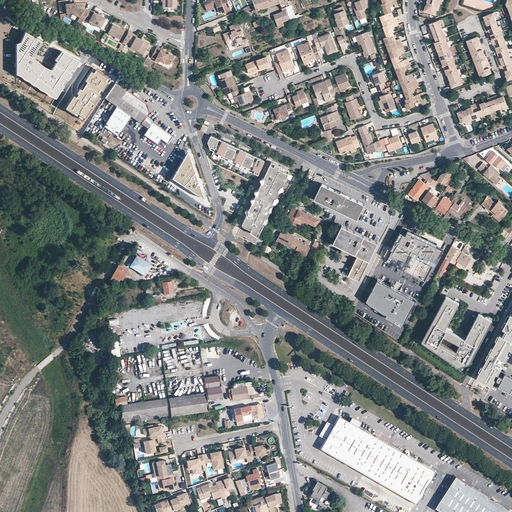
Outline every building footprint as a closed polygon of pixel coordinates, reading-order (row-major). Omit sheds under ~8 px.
[(232,9),(227,0),(204,0),(203,0),(206,7),(213,4),(213,6),(216,4),(219,11),(221,10),(222,13),(232,9)] [(270,0),(262,0),(263,0),(254,3),(255,5),(256,10),(272,4),(270,0)] [(354,7),(358,16),(361,15),(362,18),(367,17),(364,10),(363,8),(365,7),(368,6),(365,0),(357,0),(355,1),(357,6),(354,7)] [(395,0),(393,0),(382,5),(380,5),(384,16),(387,15),(386,15),(391,12),(392,12),(390,9),(390,7),(393,5),(397,4),(395,0)] [(436,9),(437,5),(427,2),(424,11),(435,14),(437,10),(436,9)] [(88,10),(74,3),(65,4),(66,13),(71,12),(79,16),(78,18),(83,21),(84,17),(88,10)] [(349,23),(343,5),(334,9),(335,12),(334,13),(338,24),(343,22),(344,25),(349,23)] [(88,10),(84,17),(89,20),(88,22),(100,28),(106,18),(99,15),(99,16),(97,15),(98,14),(89,9),(88,10)] [(286,10),(282,11),(273,14),(278,26),(284,24),(282,20),(289,17),(286,10)] [(386,15),(387,15),(384,16),(380,18),(383,28),(397,22),(398,22),(396,17),(392,19),(392,17),(393,17),(391,12),(386,15)] [(344,25),(343,22),(338,24),(334,13),(333,13),(338,27),(344,25)] [(494,13),(493,13),(483,16),(484,20),(486,22),(483,23),(484,26),(496,21),(494,17),(495,17),(494,13)] [(429,23),(430,27),(431,29),(428,30),(430,33),(441,29),(440,25),(441,25),(439,19),(429,23)] [(498,26),(496,21),(484,26),(485,29),(488,28),(488,30),(490,34),(500,31),(499,26),(498,26)] [(241,35),(243,34),(239,22),(229,26),(231,31),(231,32),(227,33),(227,32),(223,33),(226,41),(232,39),(233,43),(237,42),(242,40),(243,44),(244,46),(248,44),(246,38),(242,39),(241,35)] [(391,30),(394,29),(399,27),(397,22),(383,28),(382,28),(386,38),(390,36),(393,35),(392,32),(391,30)] [(123,40),(127,42),(132,33),(128,31),(128,32),(125,30),(122,29),(113,24),(109,33),(123,41),(123,40)] [(443,32),(441,29),(430,33),(431,37),(434,36),(434,37),(436,42),(445,38),(446,38),(444,32),(443,32)] [(503,35),(501,30),(500,31),(490,34),(492,40),(491,40),(492,44),(502,40),(500,35),(503,35)] [(41,42),(24,32),(20,42),(16,44),(16,74),(54,98),(79,62),(61,51),(54,60),(56,61),(51,70),(43,67),(31,57),(41,42)] [(313,38),(316,46),(321,44),(322,46),(325,45),(326,48),(325,49),(327,54),(336,50),(329,32),(313,38)] [(368,32),(358,35),(361,44),(364,50),(362,51),(364,56),(375,52),(368,32)] [(127,42),(131,44),(131,45),(138,50),(137,51),(143,54),(149,43),(144,39),(143,41),(141,39),(136,37),(136,35),(132,33),(127,42)] [(386,38),(383,39),(387,49),(402,43),(400,39),(396,41),(393,35),(390,36),(386,38)] [(467,41),(468,45),(470,45),(471,49),(481,45),(478,37),(467,41)] [(447,43),(445,38),(436,42),(434,42),(438,51),(448,47),(446,43),(447,43)] [(504,44),(502,40),(492,44),(494,47),(495,47),(497,52),(507,48),(508,48),(506,44),(504,44)] [(315,60),(321,58),(316,46),(311,48),(309,43),(304,45),(303,43),(297,45),(304,64),(309,63),(308,61),(308,60),(310,59),(311,60),(314,59),(315,60)] [(402,43),(387,49),(391,59),(398,56),(396,53),(396,51),(399,49),(403,48),(402,43)] [(126,52),(128,47),(121,44),(118,49),(126,52)] [(412,51),(410,45),(403,48),(406,53),(412,51)] [(485,54),(481,45),(471,49),(473,53),(472,54),(473,58),(485,54)] [(161,49),(157,46),(151,56),(155,58),(155,60),(159,62),(160,60),(167,64),(170,63),(174,56),(168,53),(167,54),(165,53),(160,50),(161,49)] [(449,51),(448,47),(438,51),(441,60),(452,56),(450,50),(449,51)] [(507,48),(497,52),(498,56),(499,58),(497,59),(498,62),(509,58),(507,54),(509,53),(507,48)] [(288,49),(283,52),(283,53),(278,56),(280,61),(281,65),(277,67),(279,74),(285,72),(284,71),(288,70),(287,68),(290,67),(290,69),(291,70),(295,68),(288,49)] [(486,57),(485,54),(473,58),(475,63),(477,62),(479,66),(489,63),(487,58),(486,59),(486,57)] [(400,60),(398,56),(391,59),(395,69),(410,63),(408,59),(404,61),(400,62),(400,60)] [(454,60),(452,56),(441,60),(443,65),(442,66),(443,69),(445,69),(453,66),(451,61),(454,60)] [(374,62),(376,68),(385,65),(382,58),(374,62)] [(511,62),(511,63),(509,58),(498,62),(499,65),(501,64),(502,67),(504,71),(511,67),(511,62)] [(270,65),(268,59),(258,62),(257,59),(246,63),(249,73),(258,70),(257,68),(259,67),(260,69),(270,65)] [(410,63),(395,69),(399,79),(406,77),(405,72),(404,71),(407,69),(411,68),(410,63)] [(491,67),(489,63),(479,66),(481,71),(479,72),(480,76),(491,72),(490,68),(491,67)] [(457,70),(456,65),(453,66),(445,69),(446,72),(447,75),(448,78),(458,74),(456,70),(457,70)] [(109,80),(95,70),(93,73),(90,71),(65,108),(84,120),(109,80)] [(232,75),(231,70),(218,75),(220,79),(231,75),(232,75)] [(376,87),(378,91),(381,90),(388,87),(385,81),(381,71),(371,75),(373,80),(375,79),(376,84),(375,84),(376,87)] [(337,83),(332,84),(334,88),(335,91),(340,90),(345,87),(350,86),(345,73),(335,77),(337,83)] [(460,78),(458,74),(448,78),(451,87),(462,82),(460,77),(460,78)] [(238,90),(236,83),(234,83),(231,75),(220,79),(223,87),(228,85),(231,92),(238,90)] [(407,80),(406,77),(399,79),(403,89),(417,84),(416,79),(412,81),(408,82),(407,80)] [(332,84),(330,79),(326,81),(326,82),(329,90),(334,88),(332,84)] [(329,90),(326,82),(324,83),(324,81),(313,85),(318,99),(324,96),(326,101),(332,99),(331,96),(336,95),(335,91),(334,88),(329,90)] [(146,103),(117,84),(115,83),(105,98),(117,106),(104,126),(109,130),(108,131),(111,134),(112,132),(117,135),(130,116),(148,128),(152,122),(151,119),(146,115),(149,112),(146,103)] [(412,91),(415,89),(419,88),(417,84),(403,89),(407,99),(414,97),(413,93),(412,91)] [(389,110),(396,107),(388,87),(381,90),(384,98),(380,99),(383,107),(385,107),(386,109),(389,108),(389,110)] [(240,95),(238,90),(231,92),(233,97),(235,96),(237,101),(239,101),(240,105),(254,100),(251,90),(240,95)] [(308,101),(304,91),(298,94),(293,96),(292,93),(287,95),(287,96),(290,103),(290,105),(293,104),(292,100),(294,99),(296,105),(302,103),(308,101)] [(352,94),(346,96),(347,101),(345,102),(352,119),(361,115),(359,110),(358,110),(357,111),(355,108),(357,107),(360,106),(356,97),(354,98),(352,94)] [(420,94),(414,97),(407,99),(406,100),(407,104),(406,105),(408,109),(416,106),(415,104),(414,102),(417,100),(421,99),(420,94)] [(497,95),(493,96),(497,108),(501,107),(501,108),(507,106),(503,95),(497,98),(497,95)] [(493,96),(490,98),(490,100),(488,101),(485,102),(489,113),(493,111),(493,110),(497,108),(493,96)] [(479,102),(475,103),(479,114),(484,112),(484,115),(489,113),(485,102),(484,101),(479,103),(479,102)] [(290,105),(290,103),(270,110),(274,121),(281,118),(289,115),(288,113),(293,111),(290,105)] [(475,103),(471,105),(471,107),(470,107),(466,108),(470,119),(470,120),(475,118),(474,116),(479,114),(475,103)] [(466,120),(470,119),(466,108),(457,112),(462,123),(467,121),(466,120)] [(325,114),(320,116),(325,131),(337,126),(335,119),(339,118),(336,110),(329,113),(325,114)] [(152,122),(148,128),(143,135),(157,144),(161,139),(167,144),(172,136),(152,122)] [(425,127),(421,128),(426,142),(435,139),(434,137),(437,136),(433,124),(429,125),(430,127),(425,129),(425,127)] [(366,125),(358,128),(368,154),(378,150),(379,152),(383,150),(379,140),(374,142),(370,133),(369,133),(366,125)] [(417,131),(404,136),(407,143),(412,142),(412,144),(421,141),(417,131)] [(359,142),(356,135),(351,136),(352,138),(348,140),(347,137),(336,141),(341,153),(344,151),(345,152),(347,151),(349,150),(348,149),(355,146),(354,144),(359,142)] [(213,149),(212,152),(258,173),(264,160),(257,156),(255,161),(254,160),(256,156),(240,148),(238,152),(236,152),(238,147),(222,139),(219,144),(218,143),(220,139),(216,136),(214,141),(209,138),(207,141),(210,146),(211,145),(214,147),(213,149)] [(398,136),(394,137),(394,139),(392,139),(392,138),(389,139),(388,137),(384,138),(388,148),(389,151),(402,146),(398,136)] [(388,148),(384,138),(379,140),(383,150),(388,148)] [(485,159),(491,164),(493,162),(500,168),(506,162),(493,151),(485,159)] [(171,178),(196,194),(200,190),(187,152),(171,178)] [(289,169),(271,160),(270,162),(288,170),(289,169)] [(498,174),(500,172),(491,164),(489,166),(483,161),(478,167),(496,183),(501,177),(498,174)] [(260,230),(288,170),(270,162),(264,174),(266,174),(265,177),(263,177),(250,205),(251,206),(250,209),(248,208),(242,222),(260,230)] [(506,162),(500,168),(503,171),(509,164),(506,162)] [(436,179),(441,181),(445,183),(451,173),(447,171),(440,174),(436,179)] [(428,177),(428,179),(425,182),(419,179),(408,194),(417,200),(429,183),(432,180),(428,177)] [(441,181),(436,179),(433,178),(432,180),(429,183),(437,187),(441,181)] [(364,203),(346,195),(340,192),(322,183),(315,198),(357,219),(364,203)] [(429,190),(422,199),(431,206),(441,193),(438,191),(435,194),(429,190)] [(484,206),(491,198),(487,195),(484,199),(484,200),(481,203),(484,206)] [(437,200),(433,205),(444,213),(451,204),(448,202),(450,200),(444,196),(439,202),(437,200)] [(496,203),(491,198),(484,206),(489,210),(491,209),(501,218),(508,210),(501,204),(499,206),(496,203)] [(454,202),(442,218),(445,219),(449,214),(448,213),(449,211),(451,213),(454,215),(458,217),(463,210),(467,213),(472,207),(462,199),(458,205),(454,202)] [(285,213),(283,216),(300,224),(302,219),(316,226),(319,219),(292,206),(288,215),(285,213)] [(491,209),(489,210),(493,213),(492,215),(499,221),(501,218),(491,209)] [(421,221),(410,216),(408,219),(419,225),(421,221)] [(419,225),(408,219),(404,225),(416,231),(419,225)] [(241,223),(258,234),(260,230),(242,222),(241,223)] [(377,242),(357,232),(342,225),(333,243),(348,250),(353,252),(357,255),(347,275),(358,280),(377,242)] [(436,245),(427,240),(423,238),(419,236),(420,233),(416,232),(416,231),(404,225),(385,260),(404,270),(412,255),(413,256),(417,258),(418,259),(419,257),(423,259),(422,261),(433,267),(443,248),(436,245)] [(282,232),(279,237),(280,238),(281,242),(288,245),(290,245),(292,244),(293,243),(298,245),(296,248),(296,250),(297,253),(303,256),(307,255),(310,248),(309,244),(305,242),(305,243),(296,237),(296,236),(285,230),(282,232)] [(316,255),(320,244),(315,242),(310,253),(316,255)] [(451,245),(449,250),(448,251),(440,267),(444,269),(450,261),(454,263),(461,251),(462,251),(451,245)] [(461,251),(454,263),(461,267),(463,264),(472,269),(477,260),(462,251),(461,251)] [(494,256),(486,253),(481,262),(489,266),(493,258),(494,256)] [(135,255),(129,264),(144,274),(150,265),(135,255)] [(405,271),(413,256),(412,255),(404,270),(405,271)] [(409,273),(417,258),(413,256),(405,271),(409,273)] [(425,282),(433,267),(422,261),(414,276),(425,282)] [(118,265),(110,278),(117,283),(120,279),(122,280),(127,270),(118,265)] [(497,288),(502,277),(497,275),(492,286),(497,288)] [(172,280),(159,282),(159,286),(163,286),(164,294),(174,292),(172,280)] [(405,323),(416,302),(378,281),(367,303),(378,308),(389,314),(386,319),(395,324),(397,319),(405,323)] [(146,295),(149,305),(165,302),(164,298),(161,299),(160,293),(152,294),(150,285),(145,286),(146,295)] [(459,302),(446,295),(419,344),(464,369),(492,320),(478,313),(464,338),(445,328),(459,302)] [(389,314),(378,308),(367,303),(386,319),(389,314)] [(505,330),(502,336),(511,341),(511,333),(511,332),(511,314),(510,314),(509,315),(503,327),(502,328),(505,330)] [(111,334),(122,332),(121,327),(119,327),(118,318),(108,319),(111,334)] [(405,323),(397,319),(395,324),(403,328),(405,323)] [(111,358),(121,356),(120,344),(124,344),(122,332),(111,334),(111,347),(111,352),(111,358)] [(499,334),(476,377),(491,385),(494,379),(493,379),(496,373),(497,374),(503,363),(501,362),(502,360),(504,361),(507,355),(506,354),(509,348),(510,349),(511,346),(511,341),(502,336),(499,334)] [(207,358),(218,358),(218,347),(201,347),(201,362),(207,362),(207,358)] [(511,392),(511,390),(511,377),(509,376),(505,374),(502,380),(501,383),(499,386),(502,388),(511,392)] [(218,375),(204,377),(205,387),(206,387),(208,399),(222,397),(220,383),(218,375)] [(248,394),(246,386),(228,389),(229,395),(231,394),(232,400),(248,397),(248,394)] [(126,396),(114,398),(115,405),(121,405),(123,423),(208,410),(205,392),(127,404),(126,396)] [(263,410),(261,404),(249,405),(233,409),(236,421),(232,421),(233,423),(236,423),(237,426),(243,425),(242,420),(243,419),(242,415),(251,413),(253,419),(264,417),(263,410)] [(326,437),(320,448),(374,479),(380,483),(416,503),(435,471),(405,454),(357,426),(360,422),(359,421),(358,420),(357,419),(356,419),(356,418),(355,418),(354,418),(353,418),(352,417),(350,419),(349,421),(339,415),(332,426),(327,423),(321,434),(326,437)] [(161,427),(153,429),(153,427),(152,425),(147,426),(148,428),(143,429),(144,435),(149,434),(150,439),(152,439),(157,438),(164,436),(164,432),(162,433),(161,427)] [(155,453),(152,439),(150,439),(141,441),(143,448),(144,448),(146,455),(155,453)] [(256,446),(254,447),(253,445),(253,444),(249,445),(250,450),(251,457),(260,455),(266,454),(264,445),(256,446)] [(250,450),(245,451),(244,447),(237,449),(237,450),(236,451),(228,452),(230,460),(246,457),(247,462),(252,461),(251,457),(250,450)] [(202,455),(204,463),(211,462),(212,466),(216,465),(217,469),(224,468),(220,451),(209,453),(210,455),(208,456),(207,453),(202,455)] [(204,464),(204,463),(202,455),(197,455),(198,458),(186,461),(188,469),(191,468),(193,474),(201,472),(199,465),(204,464)] [(163,460),(151,462),(153,473),(154,477),(157,476),(172,473),(171,467),(165,468),(163,460)] [(277,463),(267,466),(271,480),(279,477),(277,463)] [(246,476),(249,487),(252,486),(253,490),(261,487),(258,480),(260,479),(257,469),(252,471),(253,474),(246,476)] [(158,481),(157,481),(158,489),(167,487),(168,489),(173,488),(172,483),(171,478),(173,477),(172,473),(157,476),(158,481)] [(434,508),(441,511),(510,511),(488,498),(455,476),(434,508)] [(232,486),(229,478),(215,483),(216,485),(220,497),(221,499),(225,497),(223,492),(227,490),(226,489),(232,486)] [(240,480),(235,482),(240,497),(245,495),(240,480)] [(326,487),(317,481),(312,489),(313,490),(310,495),(312,497),(316,499),(314,503),(318,506),(317,508),(323,511),(330,501),(321,495),(323,492),(325,493),(326,490),(324,489),(326,487)] [(220,497),(216,485),(209,488),(208,484),(196,489),(200,499),(204,498),(204,496),(211,493),(212,495),(213,499),(220,497)] [(363,494),(372,498),(374,494),(365,489),(363,494)] [(177,496),(170,499),(173,509),(181,506),(181,505),(180,503),(189,500),(187,491),(177,495),(177,496)] [(281,502),(279,492),(274,493),(269,495),(268,494),(264,495),(269,511),(274,511),(275,511),(273,507),(272,504),(276,503),(281,502)] [(269,511),(264,495),(250,500),(254,511),(269,511)] [(156,511),(167,511),(170,511),(169,511),(174,511),(173,509),(170,499),(169,498),(154,504),(156,511)]
